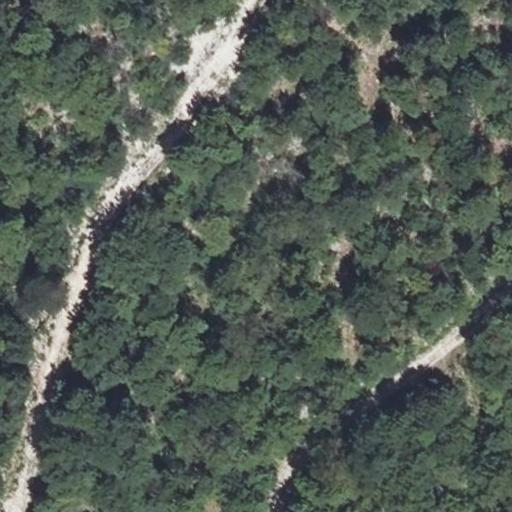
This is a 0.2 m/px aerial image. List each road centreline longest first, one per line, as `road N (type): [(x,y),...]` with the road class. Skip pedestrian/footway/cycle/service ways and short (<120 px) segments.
road 1 (track): [(21,511),(90,258),(263,0)]
road 2 (track): [(278,511),(308,447),(327,427),(437,355),(511,290)]
